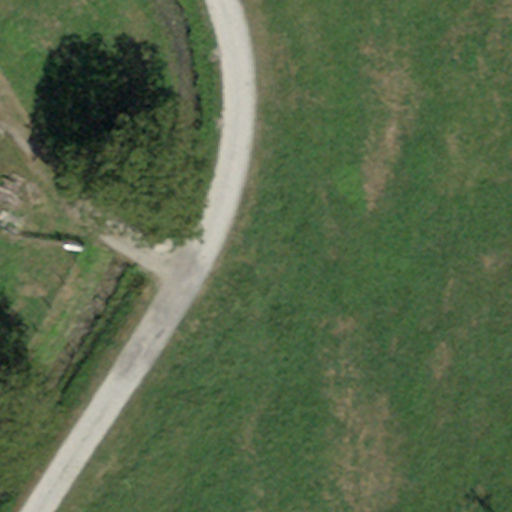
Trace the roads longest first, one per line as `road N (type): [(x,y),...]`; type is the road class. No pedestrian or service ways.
road 1 (track): [(219,0),(237,81),(233,148),(219,211),(188,274)]
road 2 (track): [(38,511),(188,274)]
